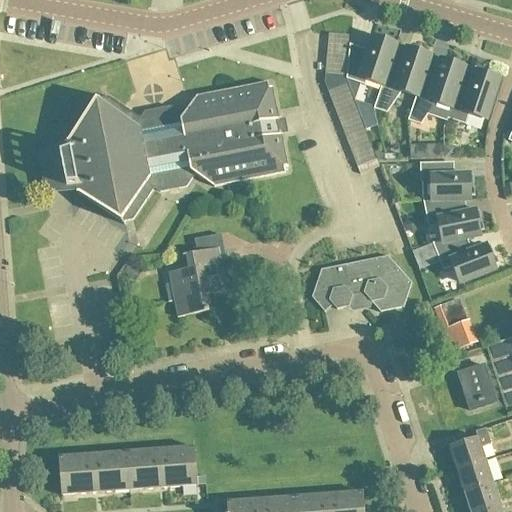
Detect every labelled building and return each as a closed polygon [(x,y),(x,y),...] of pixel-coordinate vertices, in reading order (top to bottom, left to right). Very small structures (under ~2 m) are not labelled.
[(350,33),(328,31),(323,80),(357,163),(375,157),(344,76),(350,33)] [(388,68),(388,69),(396,45),(373,37),(367,55),(349,49),(346,79),(364,85),(366,80),(381,85),(382,85),(388,68)] [(382,85),(381,85),(373,109),(386,113),(401,91),(416,96),(422,80),(423,80),(430,56),(407,49),(400,72),(388,69),(388,68),(382,85)] [(416,96),(408,120),(421,125),(427,115),(447,121),(448,119),(446,118),(450,108),(456,91),(457,91),(465,68),(442,60),(434,84),(423,80),(422,80),(416,96)] [(450,108),(446,118),(448,119),(465,125),(468,114),(485,119),(499,79),(476,71),(468,95),(457,91),(456,91),(450,108)] [(109,96),(98,99),(100,96),(98,95),(67,142),(69,143),(69,146),(68,146),(60,149),(60,151),(41,156),(40,153),(38,154),(46,193),(54,194),(54,190),(67,188),(68,190),(78,189),(78,190),(77,192),(125,224),(126,223),(124,221),(133,220),(154,188),(161,193),(186,188),(196,175),(215,187),(286,173),(285,167),(289,167),(282,134),(280,135),(277,120),(280,120),(273,87),(269,88),(268,82),(196,96),(184,115),(171,107),(144,112),(141,118),(109,96)] [(444,145),(410,145),(411,159),(444,158),(444,145)] [(456,146),(444,146),(445,159),(457,158),(456,146)] [(457,200),(470,200),(470,196),(475,196),(475,190),(474,190),(473,175),(462,175),(462,176),(449,176),(449,163),(420,164),(420,183),(432,183),(432,199),(432,200),(457,200)] [(511,183),(503,185),(506,197),(511,196),(511,183)] [(432,200),(432,199),(423,200),(428,228),(440,226),(443,242),(462,239),(480,235),(479,232),(484,231),(483,225),(482,225),(479,211),(468,213),(460,215),(457,200),(432,200)] [(443,242),(433,244),(443,271),(453,266),(460,283),(495,269),(494,265),(499,263),(496,258),(495,258),(490,245),(480,249),(468,254),(462,239),(443,242)] [(185,270),(168,273),(177,319),(209,312),(206,296),(226,292),(218,249),(182,256),(185,270)] [(311,297),(325,312),(333,305),(337,310),(349,307),(355,289),(364,292),(363,294),(380,313),(403,308),(411,284),(387,256),(320,270),(311,297)] [(439,308),(455,351),(476,343),(459,300),(439,308)] [(511,319),(495,326),(501,342),(511,337),(511,319)] [(495,400),(483,363),(458,371),(470,408),(495,400)] [(476,430),(478,435),(449,444),(457,468),(486,458),(482,447),(491,445),(485,427),(476,430)] [(195,448),(161,450),(163,488),(198,486),(195,448)] [(161,450),(127,453),(130,491),(163,488),(161,450)] [(127,453),(93,455),(96,494),(130,491),(127,453)] [(96,494),(93,455),(59,458),(62,496),(96,494)] [(493,481),(486,458),(457,468),(464,490),(493,481)] [(493,481),(464,490),(470,511),(474,511),(500,504),(493,481)] [(363,511),(363,492),(329,494),(329,511),(363,511)] [(329,511),(329,494),(296,497),(296,511),(329,511)] [(296,511),(296,497),(262,500),(262,511),(296,511)] [(262,511),(262,500),(229,502),(229,500),(217,501),(217,511),(262,511)]
